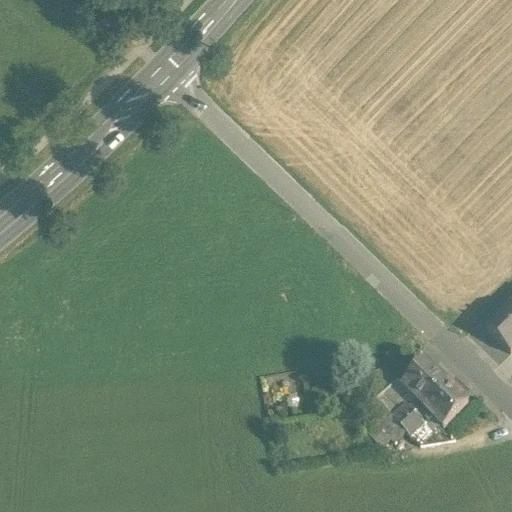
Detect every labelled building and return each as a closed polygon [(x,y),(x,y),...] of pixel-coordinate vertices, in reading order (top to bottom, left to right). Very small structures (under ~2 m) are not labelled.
[(511,307),(486,333),(510,357),(511,355),(511,307)] [(402,390),(402,391),(422,411),(447,387),(426,366),(402,390)] [(358,384),(376,404),(398,385),(383,370),(358,384)] [(398,385),(376,404),(381,410),(401,431),(422,411),(402,391),(402,390),(398,385)] [(468,408),(447,387),(422,411),(431,420),(442,431),(444,433),(468,408)] [(401,431),(381,410),(369,413),(371,417),(369,418),(395,447),(399,442),(406,436),(401,431)] [(422,411),(401,431),(406,436),(409,440),(431,420),(422,411)] [(410,453),(442,431),(431,420),(409,440),(406,436),(399,442),(410,453)]
